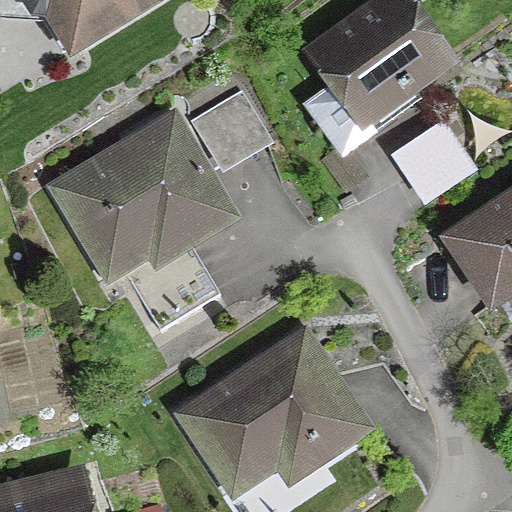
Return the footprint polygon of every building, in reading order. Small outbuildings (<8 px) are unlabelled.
[(0,0),(0,18),(26,2),(32,12),(45,13),(68,50),(150,0),(0,0)] [(368,131),(362,122),(442,65),(394,0),(389,0),(311,56),(330,83),(304,102),(339,151),(368,131)] [(185,246),(228,220),(169,122),(52,191),(105,279),(142,257),(149,268),(125,282),(156,334),(216,298),(185,246)] [(430,202),(480,170),(450,124),(400,155),(430,202)] [(344,190),(357,180),(337,152),(324,162),(344,190)] [(511,195),(443,242),(487,308),(501,299),(511,314),(511,195)] [(315,459),(358,430),(300,341),(183,419),(230,491),(304,442),(315,459)] [(0,511),(80,511),(73,480),(0,498),(0,511)]
